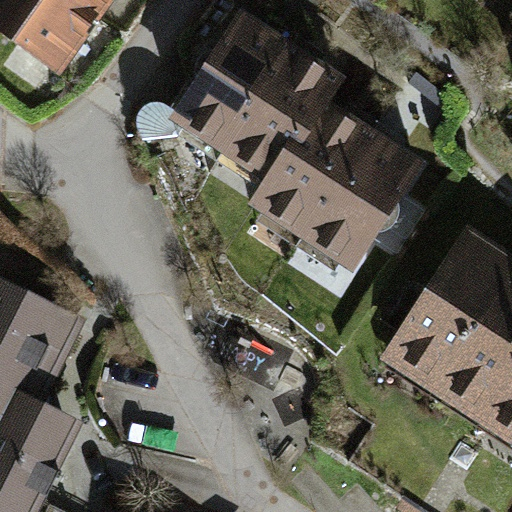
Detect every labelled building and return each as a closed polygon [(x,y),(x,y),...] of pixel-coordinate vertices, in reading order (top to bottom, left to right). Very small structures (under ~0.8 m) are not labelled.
[(98,14),(78,0),(0,0),(0,28),(58,70),(98,14)] [(107,0),(78,0),(98,14),(107,0)] [(242,19),(179,116),(226,148),(290,50),(242,19)] [(290,50),(226,148),(274,179),(321,104),(337,80),(290,50)] [(369,135),(321,104),(274,179),(257,202),(304,233),(369,135)] [(417,166),(369,135),(304,233),(352,264),(417,166)] [(511,264),(467,236),(393,349),(511,426),(511,264)] [(75,324),(0,286),(0,511),(30,511),(70,433),(30,414),(75,324)]
